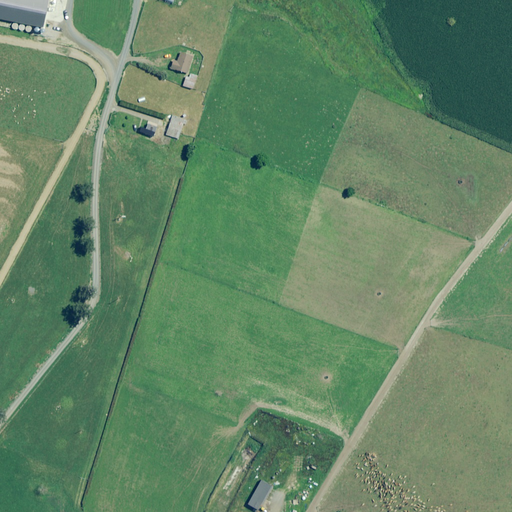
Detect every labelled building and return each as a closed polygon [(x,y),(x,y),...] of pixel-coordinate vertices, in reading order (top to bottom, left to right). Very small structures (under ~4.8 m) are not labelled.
[(187,73),(192,57),(179,53),(177,62),(172,60),(170,69),(186,73),(182,86),(192,89),(197,76),(187,73)] [(172,116),(170,120),(165,135),(178,139),(183,124),(185,125),(187,121),(172,116)] [(162,138),(139,132),(138,138),(134,137),(131,150),(159,158),(162,148),(160,147),(162,138)] [(264,396),(243,388),(240,397),(260,404),(264,396)] [(248,434),(233,461),(251,471),(266,444),(248,434)] [(328,461),(327,463),(318,459),(314,467),(327,473),(331,465),(332,463),(328,461)] [(271,487),(259,481),(246,504),(258,511),(271,487)]
